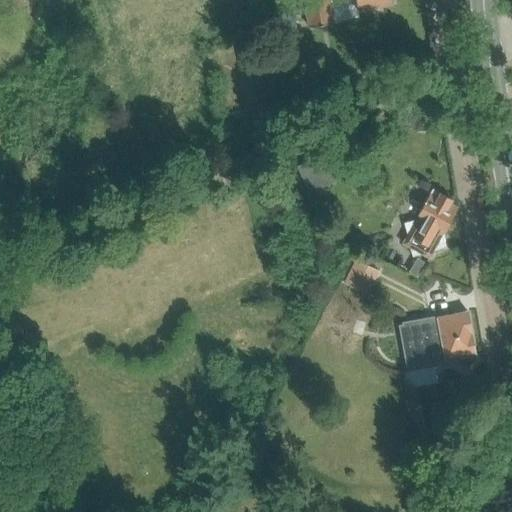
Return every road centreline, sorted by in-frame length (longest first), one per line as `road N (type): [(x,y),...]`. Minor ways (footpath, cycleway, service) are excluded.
road 1 (unclassified): [(443,0),(511,431)]
road 2 (track): [(453,73),(263,151)]
